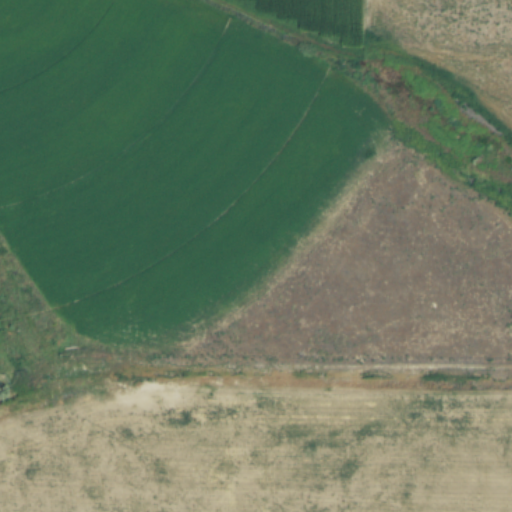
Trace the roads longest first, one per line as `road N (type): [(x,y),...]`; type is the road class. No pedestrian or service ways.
road 1 (track): [(0,275),(54,363),(511,366)]
road 2 (track): [(83,405),(161,427),(511,420)]
